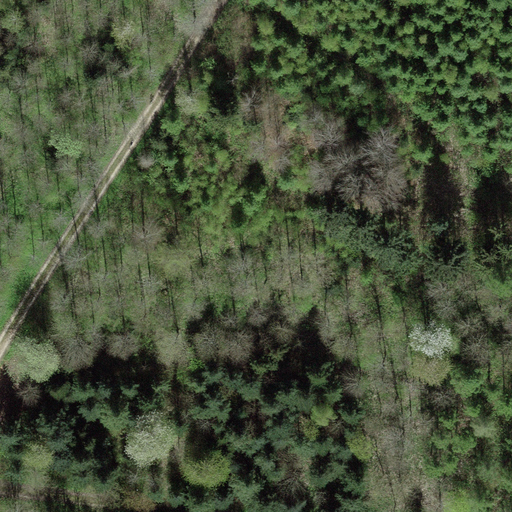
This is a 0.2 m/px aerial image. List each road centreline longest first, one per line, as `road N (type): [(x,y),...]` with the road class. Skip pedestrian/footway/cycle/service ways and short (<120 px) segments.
road 1 (track): [(0,351),(222,0)]
road 2 (track): [(158,511),(0,489)]
